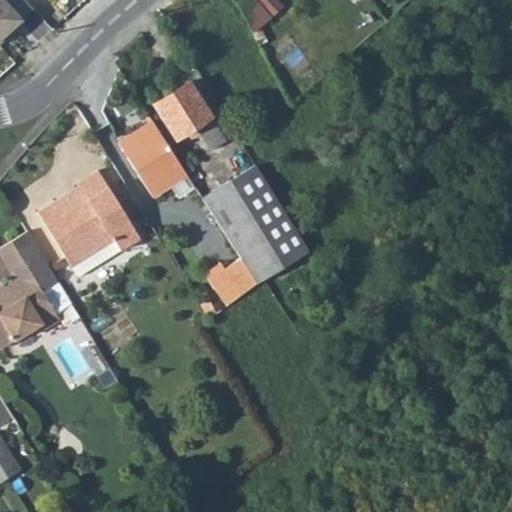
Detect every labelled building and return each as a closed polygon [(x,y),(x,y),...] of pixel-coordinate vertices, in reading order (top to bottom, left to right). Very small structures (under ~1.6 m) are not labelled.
[(24,0),(0,0),(0,42),(23,22),(20,19),(32,8),(24,0)] [(224,4),(221,0),(216,0),(199,11),(202,17),(224,4)] [(243,0),(236,6),(252,34),(269,20),(276,28),(287,19),(271,0),(243,0)] [(224,4),(202,17),(199,11),(180,23),(199,55),(227,37),(265,98),(277,91),(224,4)] [(237,136),(199,76),(189,82),(226,143),(237,136)] [(210,152),(226,143),(189,82),(154,104),(176,140),(195,128),(210,152)] [(154,125),(118,147),(152,200),(187,177),(154,125)] [(200,197),(256,284),(308,252),(254,163),(200,197)] [(76,184),(77,186),(37,212),(77,278),(139,239),(97,170),(76,184)] [(0,301),(0,349),(40,324),(43,330),(61,318),(58,314),(70,306),(24,233),(0,247),(0,256),(14,281),(2,288),(7,297),(0,301)] [(21,470),(0,435),(0,465),(8,478),(21,470)] [(0,483),(8,478),(0,465),(0,483)]
